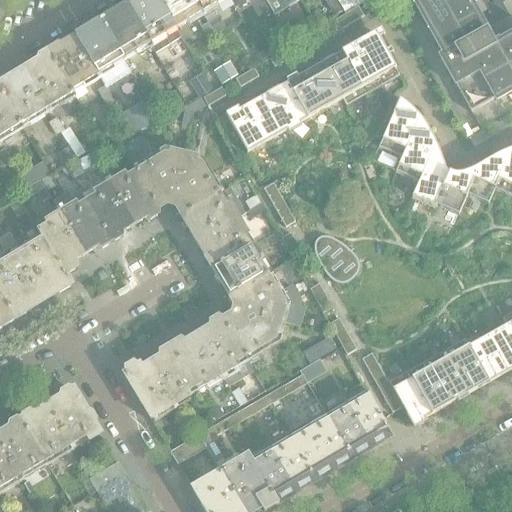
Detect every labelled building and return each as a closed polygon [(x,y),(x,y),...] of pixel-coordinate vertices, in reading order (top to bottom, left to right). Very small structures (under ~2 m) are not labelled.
[(180,39),(175,29),(157,0),(140,0),(113,17),(109,16),(104,20),(103,23),(102,22),(101,23),(123,62),(149,46),(154,54),(180,39)] [(157,0),(175,29),(224,0),(157,0)] [(272,13),(264,0),(261,0),(256,3),(264,17),(272,13)] [(343,12),(335,0),(329,0),(325,2),(334,17),(343,12)] [(355,8),(349,0),(336,0),(345,14),(355,8)] [(468,0),(410,0),(443,56),(439,58),(455,86),(470,113),(494,100),(495,102),(511,92),(511,34),(497,43),(497,42),(492,45),(487,34),(468,0)] [(371,8),(365,12),(369,18),(375,14),(374,13),(372,9),(371,8)] [(363,17),(358,9),(350,14),(355,22),(363,17)] [(355,22),(350,14),(343,19),(348,27),(355,22)] [(225,30),(217,16),(207,22),(216,36),(225,30)] [(348,27),(343,19),(335,23),(340,31),(348,27)] [(83,86),(123,62),(101,23),(99,24),(99,25),(96,24),(90,28),(89,31),(60,48),(57,48),(48,53),(73,96),(77,101),(87,94),(83,86)] [(215,36),(207,24),(201,28),(209,40),(215,36)] [(365,40),(337,56),(362,98),(399,77),(394,69),(398,67),(383,39),(379,32),(375,34),(365,40)] [(315,46),(310,38),(301,43),(306,51),(315,46)] [(306,51),(301,43),(292,49),(297,57),(306,51)] [(293,58),(288,50),(279,55),(284,63),(293,58)] [(0,94),(20,128),(73,96),(48,53),(39,59),(38,62),(7,80),(4,80),(0,82),(0,94)] [(284,63),(279,55),(270,61),(274,69),(284,63)] [(331,60),(322,65),(342,100),(346,107),(362,98),(337,56),(331,60)] [(315,69),(303,76),(323,111),(342,100),(322,65),(315,69)] [(258,78),(254,70),(244,75),(245,77),(249,84),(258,78)] [(214,92),(203,73),(189,82),(200,99),(201,100),(214,92)] [(245,77),(244,75),(235,81),(240,89),(249,84),(245,77)] [(288,85),(284,86),(304,122),(323,111),(303,76),(297,79),(295,75),(286,81),(288,85)] [(269,95),(265,97),(285,132),(287,131),(289,135),(301,128),(299,124),(304,122),(284,86),(274,92),(269,95)] [(113,103),(104,88),(103,87),(96,91),(106,108),(113,103)] [(226,97),(221,89),(212,94),(217,103),(226,97)] [(184,106),(175,91),(159,100),(168,115),(184,106)] [(0,139),(20,128),(0,94),(0,139)] [(217,103),(212,94),(203,100),(208,108),(217,103)] [(255,103),(246,108),(266,143),(285,132),(265,97),(255,103)] [(190,130),(194,113),(202,109),(201,100),(200,99),(183,109),(185,111),(181,129),(190,130)] [(399,101),(378,148),(401,158),(402,159),(419,119),(417,117),(415,115),(413,113),(410,111),(408,108),(406,107),(405,105),(403,104),(401,102),(399,101)] [(155,122),(142,102),(124,113),(136,134),(155,122)] [(237,108),(225,115),(227,119),(247,154),(266,143),(246,108),(239,112),(237,108)] [(211,120),(205,109),(194,115),(201,126),(211,120)] [(65,131),(57,118),(52,121),(60,134),(65,131)] [(401,158),(395,172),(418,182),(419,183),(435,145),(435,144),(434,141),(432,138),(430,135),(428,131),(426,128),(425,127),(424,126),(423,124),(422,123),(421,122),(420,121),(420,120),(419,119),(402,159),(401,158)] [(60,134),(52,121),(48,123),(56,137),(60,134)] [(149,154),(140,138),(121,149),(131,165),(149,154)] [(418,182),(411,198),(435,209),(436,207),(450,175),(448,174),(446,172),(445,170),(444,168),(443,166),(443,164),(442,162),(441,160),(441,158),(440,156),(439,154),(439,153),(438,151),(438,149),(437,148),(436,147),(436,146),(435,145),(419,183),(418,182)] [(12,163),(4,150),(0,153),(8,166),(12,163)] [(511,151),(510,152),(493,191),(494,191),(511,199),(511,151)] [(218,196),(199,164),(194,163),(195,158),(170,152),(168,156),(164,155),(134,173),(156,212),(166,206),(175,209),(181,218),(218,196)] [(478,169),(466,196),(467,197),(488,206),(494,191),(493,191),(510,152),(509,152),(507,153),(505,154),(502,155),(500,156),(498,157),(496,158),(495,159),(494,159),(492,160),(491,161),(489,163),(487,164),(484,166),(482,167),(479,169),(478,169)] [(98,168),(91,172),(99,185),(105,181),(98,168)] [(450,175),(436,207),(458,217),(467,197),(466,196),(478,169),(477,169),(476,170),(474,171),(472,172),(470,173),(469,173),(468,174),(467,174),(466,174),(465,175),(464,175),(463,175),(462,176),(461,176),(459,176),(457,177),(455,176),(452,176),(450,175)] [(156,212),(134,173),(126,178),(124,175),(94,193),(96,196),(86,202),(110,243),(111,241),(114,242),(121,238),(120,234),(146,218),(150,221),(157,217),(156,212)] [(48,177),(41,182),(47,191),(54,187),(48,177)] [(50,200),(48,196),(42,185),(40,182),(26,190),(31,198),(36,194),(43,204),(50,200)] [(273,184),(263,190),(267,198),(277,192),(273,184)] [(277,192),(267,198),(272,205),(282,200),(277,192)] [(247,236),(238,219),(228,203),(223,206),(218,196),(181,218),(213,272),(255,248),(252,244),(248,247),(243,238),(247,236)] [(247,214),(260,206),(256,199),(243,207),(247,214)] [(282,200),(272,205),(276,213),(286,208),(282,200)] [(108,246),(109,243),(110,243),(86,202),(78,207),(75,203),(46,221),(47,225),(38,231),(42,238),(65,276),(75,270),(75,266),(73,262),(97,247),(101,250),(108,246)] [(251,220),(264,212),(260,206),(247,214),(251,220)] [(286,208),(276,213),(281,221),(290,215),(286,208)] [(290,215),(281,221),(285,229),(295,223),(290,215)] [(281,241),(276,233),(267,239),(272,246),(281,241)] [(16,245),(9,234),(3,237),(10,249),(16,245)] [(290,234),(281,239),(285,248),(295,242),(290,234)] [(10,249),(3,237),(0,239),(0,246),(4,253),(10,249)] [(57,295),(70,287),(67,282),(68,281),(65,276),(42,238),(0,263),(0,296),(14,321),(28,312),(26,309),(39,301),(55,292),(57,295)] [(295,242),(285,248),(290,255),(299,250),(295,242)] [(265,275),(257,262),(262,260),(255,248),(213,272),(228,297),(265,275)] [(281,338),(284,325),(287,312),(282,310),(283,306),(265,275),(228,297),(234,307),(232,316),(223,321),(245,360),(274,342),(275,338),(281,338)] [(319,285),(309,290),(314,298),(323,293),(319,285)] [(323,293),(314,298),(318,306),(328,301),(323,293)] [(0,325),(2,328),(14,321),(0,296),(0,325)] [(328,301),(318,306),(323,314),(332,309),(328,301)] [(322,332),(324,322),(319,312),(304,320),(303,328),(322,332)] [(511,313),(502,320),(506,326),(511,337),(511,313)] [(237,365),(245,360),(223,321),(221,323),(217,320),(210,324),(211,329),(184,345),(180,343),(173,347),(172,350),(171,350),(194,390),(203,385),(205,389),(222,379),(240,408),(253,400),(249,392),(243,396),(229,375),(239,369),(237,365)] [(338,320),(329,325),(334,333),(343,328),(338,320)] [(511,337),(506,326),(486,338),(506,373),(511,370),(511,337)] [(343,328),(334,333),(338,341),(347,335),(343,328)] [(328,349),(331,336),(319,333),(316,346),(328,349)] [(347,335),(338,341),(342,348),(352,343),(347,335)] [(486,338),(468,348),(488,384),(506,373),(486,338)] [(464,341),(444,352),(469,395),(488,384),(468,348),(464,341)] [(352,343),(342,348),(347,356),(356,351),(352,343)] [(194,390),(171,350),(170,351),(167,350),(160,354),(161,359),(140,371),(138,368),(136,369),(132,366),(126,370),(126,375),(124,376),(151,421),(187,400),(185,395),(194,390)] [(444,352),(425,363),(449,406),(456,402),(458,405),(468,399),(466,396),(469,395),(444,352)] [(371,355),(361,360),(366,368),(376,363),(371,355)] [(376,363),(366,368),(370,376),(380,370),(376,363)] [(425,363),(408,373),(432,415),(449,406),(425,363)] [(212,440),(268,407),(310,383),(308,380),(317,374),(312,365),(299,373),(301,377),(198,436),(170,453),(181,472),(191,466),(188,460),(205,450),(213,463),(223,457),(212,440)] [(380,370),(370,376),(374,384),(384,378),(380,370)] [(408,373),(388,384),(402,409),(412,426),(414,430),(426,423),(424,419),(432,415),(408,373)] [(384,378),(374,384),(379,391),(389,386),(384,378)] [(389,386),(379,391),(383,399),(393,393),(389,386)] [(386,430),(366,395),(364,390),(327,412),(323,414),(327,421),(351,462),(391,439),(386,430)] [(100,436),(79,403),(73,392),(72,392),(68,391),(61,395),(60,399),(33,416),(29,415),(23,418),(22,422),(20,421),(45,465),(72,449),(74,452),(100,436)] [(393,393),(383,399),(388,407),(397,401),(393,393)] [(397,401),(388,407),(392,414),(402,409),(397,401)] [(223,417),(217,406),(208,412),(215,422),(223,417)] [(351,462),(327,421),(323,414),(286,436),(313,484),(351,462)] [(0,491),(45,465),(20,421),(20,423),(16,422),(10,426),(9,430),(0,435),(0,491)] [(313,484),(286,436),(247,458),(275,507),(313,484)] [(266,511),(275,507),(247,458),(193,491),(205,511),(256,511),(261,509),(262,511),(266,511)] [(91,497),(96,494),(124,477),(113,459),(102,466),(105,471),(89,481),(90,483),(84,486),(91,497)] [(137,511),(143,509),(124,477),(96,494),(104,507),(117,499),(124,511),(137,511)] [(33,491),(28,482),(24,485),(29,494),(33,491)] [(92,511),(87,503),(75,511),(92,511)]
